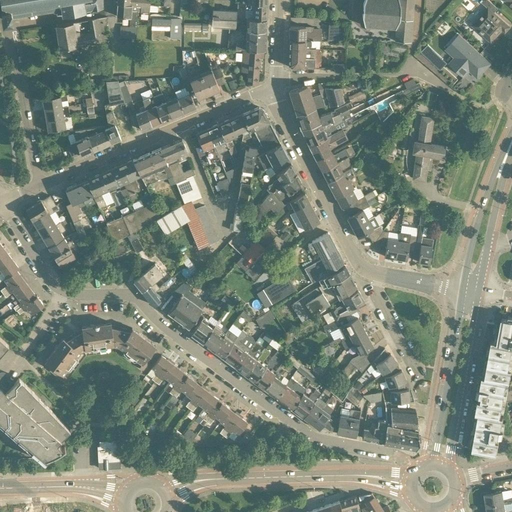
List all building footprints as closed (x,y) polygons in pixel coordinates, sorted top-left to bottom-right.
[(0,0),(2,10),(0,10),(2,20),(11,19),(11,17),(14,16),(14,18),(19,18),(19,16),(33,14),(33,15),(39,14),(39,12),(56,10),(57,16),(62,15),(62,16),(85,13),(85,11),(91,10),(92,11),(102,9),(102,0),(0,0)] [(117,0),(117,4),(131,5),(131,11),(137,12),(149,13),(150,0),(117,0)] [(364,0),(363,3),(362,17),(364,27),(396,29),(395,42),(410,43),(413,0),(364,0)] [(488,8),(475,22),(481,27),(477,30),(491,43),(499,34),(497,32),(500,28),(505,33),(510,27),(493,13),(497,8),(487,0),(481,0),(480,1),(488,8)] [(135,39),(136,28),(137,12),(131,11),(131,5),(117,4),(116,17),(130,18),(129,27),(125,27),(124,38),(135,39)] [(267,5),(246,4),(245,9),(252,10),(252,19),(266,19),(267,5)] [(237,11),(213,9),(212,26),(236,27),(237,11)] [(80,36),(78,22),(55,25),(60,58),(69,56),(68,48),(80,46),(81,52),(92,50),(91,45),(103,43),(109,42),(105,18),(89,20),(91,34),(80,36)] [(180,39),(181,20),(171,19),(171,27),(170,39),(180,39)] [(266,19),(252,19),(246,19),(246,26),(239,26),(239,32),(243,32),(243,31),(266,31),(266,19)] [(329,24),(328,40),(344,41),(345,25),(329,24)] [(289,40),(311,40),(321,41),(321,33),(319,33),(319,31),(313,31),(313,28),(290,27),(289,40)] [(243,31),(243,32),(243,40),(246,40),(245,46),(242,46),(242,42),(236,42),(236,44),(236,50),(242,50),(247,50),(263,50),(265,50),(266,31),(243,31)] [(311,40),(289,40),(289,49),(310,50),(311,40)] [(407,46),(382,42),(377,65),(382,66),(384,54),(398,57),(399,53),(405,54),(407,46)] [(455,58),(450,64),(464,77),(471,69),(469,67),(472,64),(480,72),(489,62),(466,42),(453,57),(455,58)] [(321,50),(310,50),(289,49),(289,65),(291,68),(321,69),(321,50)] [(263,58),(263,50),(247,50),(242,50),(241,71),(242,72),(248,72),(247,83),(257,84),(259,58),(263,58)] [(441,70),(445,65),(441,61),(436,66),(441,70)] [(199,73),(208,94),(219,89),(218,86),(225,83),(219,68),(211,71),(210,68),(199,73)] [(208,94),(199,73),(188,77),(193,88),(197,98),(208,94)] [(185,91),(193,88),(188,77),(181,80),(185,91)] [(236,79),(228,82),(230,90),(238,87),(236,79)] [(404,84),(407,89),(416,84),(413,79),(404,84)] [(109,105),(125,102),(120,87),(119,82),(118,80),(117,80),(113,80),(106,81),(109,105)] [(397,100),(422,88),(419,83),(416,84),(407,89),(403,91),(402,90),(395,94),(396,96),(373,107),(375,111),(397,100)] [(330,106),(345,102),(340,89),(326,89),(325,84),(318,84),(319,89),(324,106),(329,105),(330,106)] [(120,87),(125,102),(125,103),(132,101),(126,85),(120,87)] [(292,103),(311,98),(307,86),(289,92),(292,103)] [(349,100),(366,93),(364,89),(348,97),(349,100)] [(164,121),(153,96),(151,91),(140,96),(145,106),(153,126),(164,121)] [(172,118),(166,102),(162,93),(153,96),(164,121),(172,118)] [(183,113),(195,108),(189,93),(177,98),(183,113)] [(43,99),(44,110),(62,107),(61,101),(67,100),(66,95),(43,99)] [(87,108),(93,106),(91,97),(85,98),(87,108)] [(177,98),(166,102),(172,118),(183,113),(177,98)] [(314,109),(311,98),(292,103),(296,115),(314,109)] [(314,109),(296,115),(301,129),(318,124),(319,125),(332,121),(332,119),(348,110),(353,108),(350,102),(334,109),(334,111),(319,116),(320,117),(317,118),(314,109)] [(153,126),(145,106),(140,108),(139,110),(140,113),(137,114),(141,131),(153,126)] [(62,107),(44,110),(46,121),(64,118),(62,107)] [(249,130),(243,132),(242,140),(251,136),(249,133),(254,131),(254,129),(269,122),(263,109),(258,107),(242,114),(249,130)] [(348,110),(332,119),(332,121),(319,125),(318,124),(301,129),(305,138),(342,120),(351,116),(348,110)] [(104,130),(110,144),(120,139),(115,126),(117,125),(112,111),(106,114),(108,126),(103,127),(104,130)] [(229,119),(235,133),(241,130),(242,132),(243,132),(249,130),(242,114),(229,119)] [(412,147),(412,148),(412,149),(412,150),(413,151),(413,152),(414,152),(414,153),(419,154),(418,163),(415,163),(413,177),(414,178),(414,179),(423,180),(424,179),(425,179),(426,168),(429,168),(431,156),(440,157),(442,146),(428,144),(430,132),(431,132),(433,120),(432,119),(432,118),(423,117),(423,118),(422,118),(420,130),(418,142),(415,142),(415,143),(414,143),(414,144),(413,144),(413,145),(412,145),(412,146),(412,147)] [(64,118),(46,121),(48,132),(66,129),(64,118)] [(217,124),(224,140),(230,154),(236,151),(231,138),(236,135),(235,133),(229,119),(217,124)] [(342,120),(305,138),(309,147),(337,132),(335,129),(345,124),(342,120)] [(254,129),(254,131),(262,145),(257,147),(250,146),(249,149),(246,149),(240,183),(241,183),(238,204),(236,204),(233,225),(230,225),(229,230),(242,232),(254,158),(266,152),(280,144),(269,122),(254,129)] [(207,128),(214,145),(220,159),(226,156),(220,142),(224,140),(217,124),(207,128)] [(210,147),(214,145),(207,128),(196,133),(209,163),(215,161),(210,147)] [(337,132),(309,147),(316,161),(332,152),(332,151),(330,146),(347,138),(342,129),(337,132)] [(87,137),(93,151),(110,144),(104,130),(87,137)] [(81,156),(93,151),(87,137),(75,142),(81,156)] [(160,148),(176,183),(185,204),(202,197),(193,175),(195,174),(193,168),(183,172),(176,155),(186,151),(182,139),(160,148)] [(280,144),(266,152),(273,165),(288,157),(280,144)] [(133,160),(140,175),(145,185),(162,177),(163,180),(168,178),(171,185),(176,183),(160,148),(133,160)] [(332,152),(316,161),(322,171),(349,156),(345,150),(334,156),(332,152)] [(349,156),(322,171),(327,181),(343,173),(342,170),(352,164),(350,161),(353,160),(356,155),(355,153),(349,156)] [(288,157),(273,165),(278,173),(276,175),(279,179),(277,180),(276,179),(267,186),(269,187),(266,189),(269,194),(296,173),(288,157)] [(122,165),(135,193),(140,191),(134,178),(140,175),(133,160),(122,165)] [(112,169),(119,184),(124,182),(129,195),(135,193),(122,165),(112,169)] [(336,197),(352,189),(353,188),(349,180),(355,173),(352,167),(343,173),(327,181),(336,197)] [(100,174),(107,190),(119,185),(119,184),(112,169),(100,174)] [(296,173),(269,194),(258,208),(263,213),(269,207),(277,214),(284,205),(281,201),(302,184),(296,173)] [(87,179),(97,202),(99,208),(106,205),(101,193),(107,190),(100,174),(98,175),(98,174),(94,176),(94,177),(87,179)] [(232,187),(228,178),(216,183),(220,192),(232,187)] [(77,184),(84,200),(87,206),(97,202),(87,179),(77,184)] [(84,200),(77,184),(65,189),(71,203),(66,205),(73,223),(79,220),(77,214),(81,212),(76,201),(80,199),(81,202),(84,200)] [(354,208),(366,201),(375,196),(372,191),(357,199),(352,189),(336,197),(342,208),(351,203),(354,208)] [(121,206),(127,204),(122,191),(116,193),(121,206)] [(289,201),(295,211),(309,203),(304,193),(289,201)] [(144,207),(153,203),(150,195),(141,199),(141,200),(144,207)] [(32,220),(52,208),(56,206),(50,196),(41,201),(40,200),(37,202),(36,204),(26,210),(32,220)] [(141,200),(132,204),(135,211),(144,207),(141,200)] [(352,228),(368,220),(362,210),(369,206),(366,201),(354,208),(356,213),(347,218),(352,228)] [(158,219),(161,217),(153,203),(144,207),(135,211),(106,223),(106,224),(114,242),(127,236),(134,232),(158,219)] [(309,203),(295,211),(300,220),(315,212),(309,203)] [(189,219),(180,206),(157,221),(165,234),(189,219)] [(209,245),(219,241),(205,206),(195,210),(209,245)] [(52,208),(32,220),(37,229),(52,220),(49,215),(54,212),(52,208)] [(315,212),(300,220),(305,230),(320,222),(315,212)] [(52,220),(37,229),(43,238),(63,226),(60,222),(56,225),(52,220)] [(373,244),(383,231),(380,226),(373,229),(368,220),(352,228),(358,238),(367,233),(373,244)] [(283,232),(289,226),(286,223),(280,229),(283,232)] [(422,237),(424,226),(418,225),(416,236),(413,251),(419,252),(418,262),(429,264),(433,239),(422,237)] [(63,226),(43,238),(48,247),(64,238),(61,233),(65,230),(63,226)] [(267,227),(263,232),(272,240),(276,235),(267,227)] [(83,229),(77,232),(80,239),(87,236),(83,229)] [(290,237),(291,236),(286,231),(285,232),(280,237),(285,242),(290,237)] [(395,258),(398,241),(387,239),(388,232),(383,231),(373,244),(386,246),(384,257),(395,258)] [(134,232),(127,236),(136,253),(143,249),(134,232)] [(272,240),(263,232),(260,237),(269,244),(272,240)] [(413,251),(416,236),(410,235),(410,234),(400,232),(398,241),(395,258),(406,260),(408,250),(413,251)] [(308,245),(313,254),(317,252),(322,260),(337,252),(328,233),(312,242),(312,243),(308,245)] [(269,244),(260,237),(257,239),(258,240),(256,242),(264,249),(269,244)] [(64,238),(48,247),(54,257),(74,245),(71,241),(67,243),(64,238)] [(264,249),(256,242),(255,241),(236,263),(240,266),(243,263),(248,267),(264,249)] [(238,248),(244,252),(247,249),(242,244),(238,248)] [(74,245),(54,257),(60,266),(75,257),(72,252),(76,249),(74,245)] [(0,267),(12,259),(6,251),(0,254),(0,267)] [(322,260),(315,263),(314,263),(304,268),(312,283),(318,280),(345,266),(337,252),(322,260)] [(193,275),(198,271),(185,254),(180,258),(193,275)] [(6,277),(16,270),(19,268),(12,259),(0,267),(0,273),(2,272),(6,277)] [(149,285),(150,286),(154,282),(164,275),(155,264),(133,281),(142,291),(149,285)] [(352,280),(345,266),(318,280),(321,286),(283,310),(294,328),(302,323),(331,305),(330,303),(356,287),(352,280)] [(16,270),(6,277),(4,279),(8,285),(0,290),(3,294),(23,279),(16,270)] [(154,282),(150,286),(149,285),(142,291),(154,306),(162,299),(161,299),(168,293),(165,290),(176,280),(173,277),(159,288),(154,282)] [(272,303),(294,290),(291,285),(286,277),(282,279),(264,290),(272,303)] [(23,279),(3,294),(6,297),(13,292),(17,297),(29,288),(23,279)] [(190,286),(184,282),(171,292),(178,297),(168,312),(182,322),(182,325),(184,326),(186,325),(188,327),(205,304),(187,290),(190,286)] [(29,288),(17,297),(21,302),(13,308),(16,311),(17,311),(36,296),(29,288)] [(345,317),(354,312),(359,310),(356,305),(363,301),(361,296),(361,295),(360,292),(359,292),(357,290),(342,298),(338,300),(338,301),(337,301),(337,302),(337,303),(339,307),(330,311),(336,322),(345,317)] [(36,295),(36,296),(17,311),(19,314),(27,309),(31,314),(43,305),(36,295)] [(229,305),(232,301),(225,297),(222,300),(229,305)] [(263,325),(269,321),(275,317),(271,310),(265,313),(258,317),(255,319),(260,326),(263,325)] [(247,321),(251,318),(243,311),(240,314),(247,321)] [(6,322),(14,329),(19,323),(12,316),(6,322)] [(202,342),(215,326),(204,317),(191,334),(202,342)] [(362,327),(357,318),(348,323),(345,317),(336,322),(324,328),(327,334),(334,330),(338,328),(343,338),(362,327)] [(511,320),(502,318),(498,342),(511,344),(511,320)] [(82,329),(85,349),(114,345),(111,325),(111,323),(91,326),(81,327),(82,329)] [(111,325),(114,345),(118,346),(130,330),(111,325)] [(213,351),(223,338),(218,334),(221,331),(215,326),(202,342),(213,351)] [(345,349),(354,345),(368,337),(362,327),(343,338),(340,340),(339,338),(334,340),(336,344),(341,341),(345,349)] [(132,328),(118,346),(142,364),(139,368),(143,370),(156,353),(153,350),(155,346),(132,328)] [(82,329),(65,340),(80,351),(85,349),(82,329)] [(222,357),(237,336),(229,330),(223,338),(213,351),(222,357)] [(236,368),(250,350),(241,343),(248,334),(242,330),(237,336),(222,357),(236,368)] [(292,341),(288,336),(283,340),(287,345),(292,341)] [(0,421),(41,458),(38,458),(38,459),(46,457),(53,455),(60,451),(65,448),(64,447),(62,448),(57,443),(70,430),(19,378),(13,384),(0,378),(0,354),(8,345),(0,337),(0,421)] [(366,358),(363,353),(373,347),(368,337),(354,345),(359,355),(352,359),(341,373),(347,377),(355,366),(366,358)] [(80,351),(65,340),(63,338),(45,362),(52,367),(49,371),(64,381),(67,378),(63,375),(80,351)] [(492,341),(486,377),(501,380),(507,381),(510,382),(511,369),(509,369),(511,353),(511,344),(498,342),(492,341)] [(246,375),(262,353),(258,350),(261,347),(256,343),(250,350),(236,368),(246,375)] [(292,355),(299,351),(297,346),(289,349),(292,355)] [(378,376),(395,365),(397,363),(390,354),(389,355),(389,357),(387,357),(387,356),(383,351),(385,349),(384,349),(371,365),(374,370),(371,372),(376,378),(378,376)] [(255,382),(265,368),(261,364),(269,353),(265,350),(262,353),(246,375),(255,382)] [(285,359),(297,370),(301,365),(289,354),(285,359)] [(151,379),(155,382),(170,362),(161,355),(152,368),(157,372),(151,379)] [(274,357),(265,368),(255,382),(264,388),(274,374),(270,372),(279,361),(274,357)] [(366,358),(355,366),(361,373),(369,364),(366,358)] [(170,362),(155,382),(159,385),(164,377),(169,381),(179,368),(170,362)] [(315,378),(301,365),(297,370),(312,381),(315,378)] [(386,388),(388,387),(388,388),(404,382),(406,381),(401,371),(400,371),(399,373),(397,372),(398,371),(395,365),(378,376),(382,385),(384,385),(386,388)] [(274,374),(264,388),(276,398),(286,385),(280,381),(283,376),(281,375),(284,371),(280,367),(274,374)] [(179,368),(169,381),(163,389),(168,393),(169,392),(172,395),(187,375),(179,368)] [(187,375),(172,395),(176,398),(181,390),(186,394),(196,381),(187,375)] [(501,416),(507,381),(501,380),(486,377),(483,376),(480,388),(478,388),(477,394),(482,396),(482,401),(479,400),(476,413),(479,414),(495,417),(503,417),(501,416)] [(302,394),(306,389),(291,377),(286,385),(276,398),(291,409),(302,394)] [(189,409),(204,389),(196,382),(196,381),(186,394),(191,399),(185,406),(189,409)] [(353,387),(359,390),(363,385),(358,381),(353,387)] [(388,387),(386,388),(386,389),(387,395),(390,395),(391,403),(409,401),(408,390),(407,390),(405,391),(404,390),(404,389),(404,382),(388,388),(388,387)] [(349,392),(359,400),(363,396),(353,387),(349,392)] [(213,395),(204,389),(189,409),(193,411),(198,404),(203,408),(213,395)] [(302,394),(291,409),(302,417),(321,393),(316,389),(313,393),(312,392),(307,398),(306,398),(306,397),(302,394)] [(359,400),(349,392),(346,396),(356,405),(359,400)] [(382,392),(363,396),(371,403),(384,400),(382,392)] [(128,401),(135,406),(139,400),(132,395),(128,401)] [(213,395),(203,408),(198,415),(206,422),(221,402),(213,395)] [(221,402),(206,422),(210,424),(216,417),(220,421),(230,408),(221,402)] [(311,424),(322,409),(314,404),(303,418),(311,424)] [(223,436),(238,416),(230,409),(230,408),(220,421),(225,425),(219,433),(223,436)] [(329,430),(334,418),(322,409),(311,424),(319,430),(323,425),(329,430)] [(401,419),(416,420),(415,411),(392,409),(391,424),(387,423),(384,442),(396,444),(399,430),(401,419)] [(501,429),(503,417),(495,417),(479,414),(473,449),(497,454),(499,441),(496,440),(497,435),(503,436),(504,430),(501,429)] [(247,422),(238,416),(223,436),(227,438),(232,431),(238,435),(247,422)] [(346,435),(349,417),(339,416),(339,419),(334,418),(329,430),(337,431),(336,433),(346,435)] [(359,419),(349,417),(346,435),(356,437),(359,419)] [(418,434),(416,420),(401,419),(399,430),(418,434)] [(384,442),(387,423),(388,420),(378,421),(377,427),(370,426),(369,430),(363,429),(362,438),(384,442)] [(418,434),(399,430),(396,444),(414,448),(419,444),(418,434)] [(250,438),(250,437),(245,434),(240,440),(246,444),(250,438)] [(99,447),(97,447),(98,462),(114,462),(120,461),(119,441),(99,441),(99,447)] [(486,507),(511,503),(511,497),(503,499),(502,492),(484,494),(486,507)] [(390,511),(387,506),(381,510),(372,493),(363,498),(367,507),(362,509),(363,511),(390,511)] [(360,511),(356,496),(339,501),(341,507),(341,511),(360,511)] [(324,506),(326,511),(341,511),(341,507),(339,501),(324,506)] [(511,511),(511,503),(486,507),(487,511),(511,511)]
